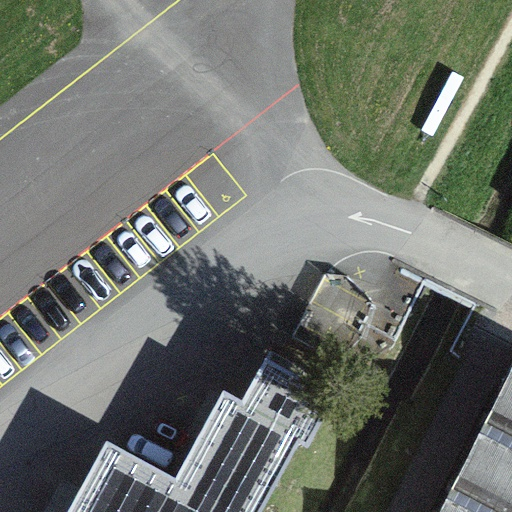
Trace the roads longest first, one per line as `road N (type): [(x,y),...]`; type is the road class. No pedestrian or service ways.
road 1 (track): [(402,249),(212,131),(104,0)]
road 2 (track): [(402,249),(511,42)]
